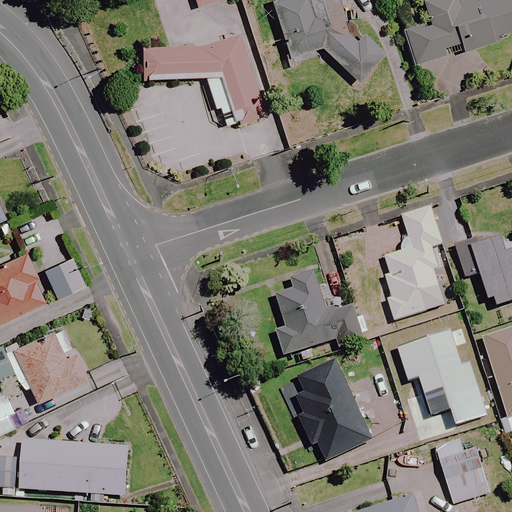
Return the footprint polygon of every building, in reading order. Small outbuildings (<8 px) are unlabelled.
[(293,56),(319,48),(357,87),(385,58),(365,38),(357,45),(350,38),(338,0),(304,0),(278,8),(293,56)] [(412,70),(449,59),(448,55),(462,50),(463,55),(500,43),(499,39),(511,35),(511,0),(437,0),(422,5),(427,24),(400,32),(412,70)] [(268,109),(244,36),(208,47),(148,47),(148,71),(224,72),(238,119),(268,109)] [(0,227),(12,221),(0,197),(0,227)] [(442,247),(430,209),(401,218),(411,251),(384,259),(389,276),(385,277),(391,299),(387,300),(394,323),(426,313),(421,295),(438,290),(432,270),(436,269),(431,250),(442,247)] [(465,281),(479,276),(488,303),(493,302),(496,309),(511,303),(511,251),(506,254),(501,240),(474,248),(472,243),(454,249),(465,281)] [(0,324),(46,305),(25,255),(0,265),(0,324)] [(84,289),(71,262),(44,275),(57,301),(84,289)] [(358,334),(349,305),(328,311),(316,274),(290,282),(293,293),(275,299),(286,332),(275,335),(282,358),(358,334)] [(75,355),(63,329),(11,354),(36,406),(88,382),(75,355)] [(511,331),(482,341),(507,421),(511,418),(511,331)] [(0,381),(12,376),(0,349),(0,381)] [(305,395),(295,399),(303,416),(298,418),(311,447),(317,445),(325,463),(372,442),(337,362),(298,380),(305,395)] [(0,436),(12,432),(3,411),(0,412),(0,436)] [(0,490),(2,491),(1,497),(15,498),(16,492),(126,499),(129,450),(24,443),(23,460),(0,458),(0,490)] [(462,455),(459,444),(435,451),(452,507),(489,496),(476,451),(462,455)] [(418,511),(415,498),(368,511),(418,511)]
